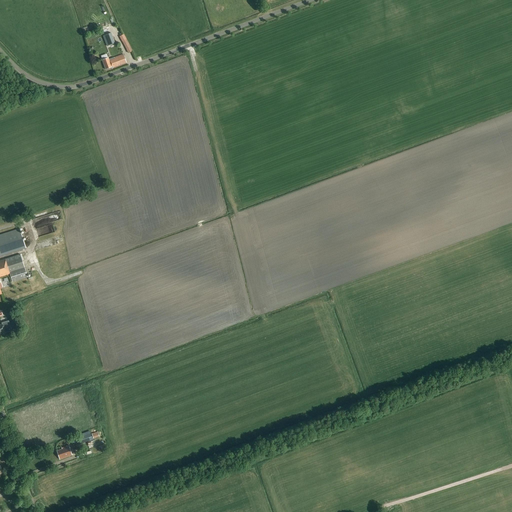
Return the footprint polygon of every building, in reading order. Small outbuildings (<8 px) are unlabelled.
[(115,43),(113,39),(112,36),(105,39),(107,46),(115,43)] [(121,40),(128,54),(132,52),(125,38),(121,40)] [(108,58),(102,60),(105,69),(111,67),(111,68),(113,67),(113,68),(126,63),(123,54),(109,59),(108,58)] [(28,277),(22,257),(6,262),(5,259),(0,260),(0,256),(25,248),(19,229),(0,234),(0,294),(2,294),(0,289),(2,288),(1,283),(0,283),(0,277),(10,274),(13,282),(28,277)] [(0,325),(0,332),(4,331),(5,333),(12,330),(9,321),(1,323),(2,324),(0,325)] [(81,437),(83,443),(92,440),(90,434),(81,437)] [(62,449),(56,451),(60,460),(72,455),(69,446),(62,448),(62,449)]
